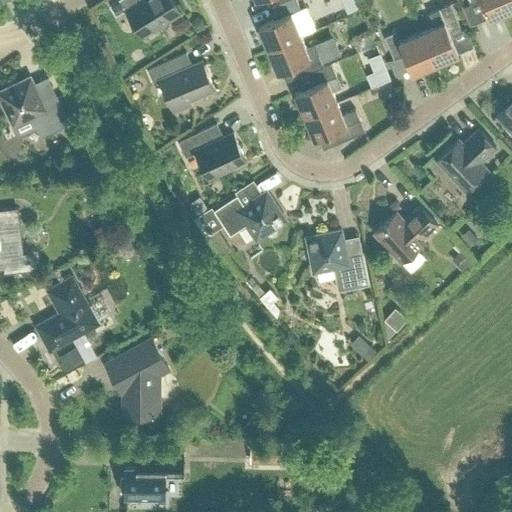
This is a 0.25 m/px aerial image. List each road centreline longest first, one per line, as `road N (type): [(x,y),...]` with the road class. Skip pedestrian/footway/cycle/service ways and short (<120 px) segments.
road 1 (residential): [(221,0),(279,137),(298,162),(324,173),(373,157),(511,57)]
road 2 (residential): [(14,511),(43,479),(52,434),(41,396),(0,346)]
